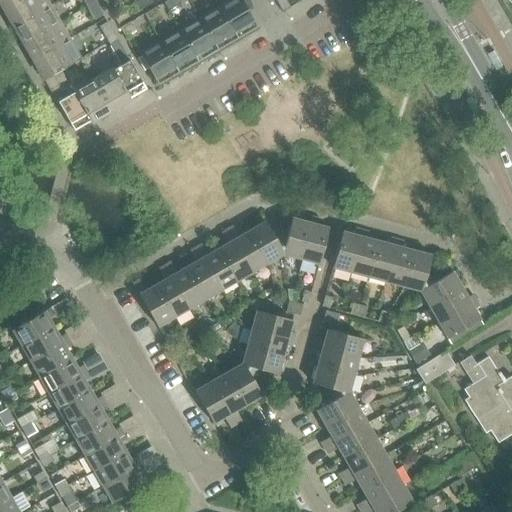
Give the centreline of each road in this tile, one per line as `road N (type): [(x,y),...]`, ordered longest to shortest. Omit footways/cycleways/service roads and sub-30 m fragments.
road 1 (residential): [(204,481),(83,287),(0,218)]
road 2 (residential): [(322,511),(278,440),(204,481)]
road 3 (residential): [(157,107),(174,106),(283,48)]
